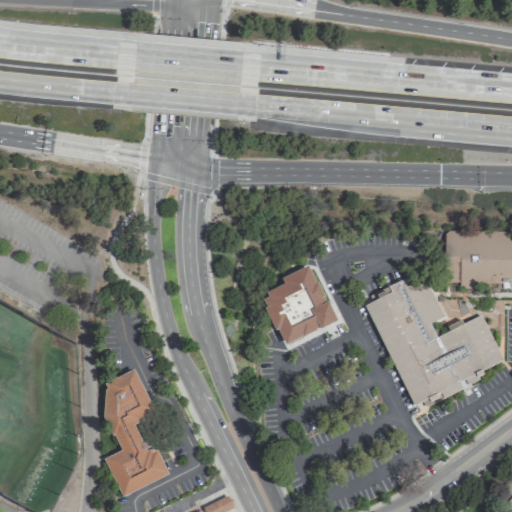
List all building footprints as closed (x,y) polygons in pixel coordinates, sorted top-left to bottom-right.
[(511,231),(446,228),(443,231),(448,279),(457,279),(457,285),(487,286),(487,281),(511,281),(511,231)] [(264,304),(260,296),(265,293),(263,289),(281,280),(279,275),(305,262),(313,279),(314,278),(321,292),(320,293),(323,298),(325,297),(334,316),(283,341),(275,326),(272,327),(261,304),(264,304)] [(362,303),(370,299),(368,295),(405,276),(408,282),(421,275),(440,316),(428,321),(435,335),(479,314),(501,359),(457,381),(460,388),(424,406),(421,401),(412,405),(362,303)] [(132,371),(156,415),(135,425),(150,453),(156,450),(167,473),(123,495),(104,459),(122,451),(106,418),(104,407),(105,384),(132,371)] [(223,511),(232,507),(226,495),(201,508),(203,511),(223,511)]
